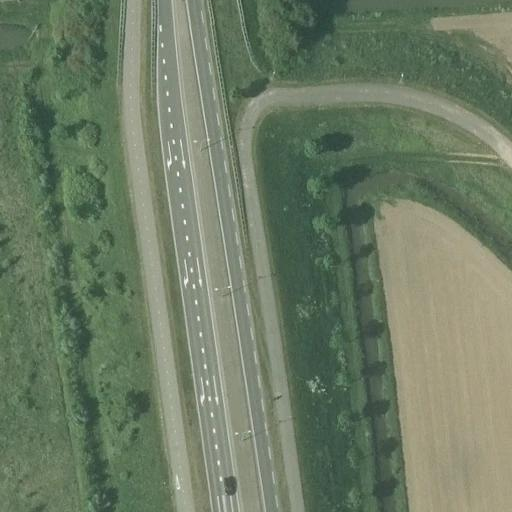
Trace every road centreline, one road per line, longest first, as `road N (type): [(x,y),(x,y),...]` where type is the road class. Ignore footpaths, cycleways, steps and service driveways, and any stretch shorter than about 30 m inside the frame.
road 1 (motorway): [(0,441),(511,392)]
road 2 (motorway): [(511,340),(0,389)]
road 3 (unclassified): [(130,105),(184,511)]
road 4 (secondary): [(177,117),(232,511)]
road 5 (secondary): [(271,511),(219,165)]
road 6 (motorway): [(511,32),(394,38),(205,70)]
road 7 (motorway): [(130,105),(0,116)]
